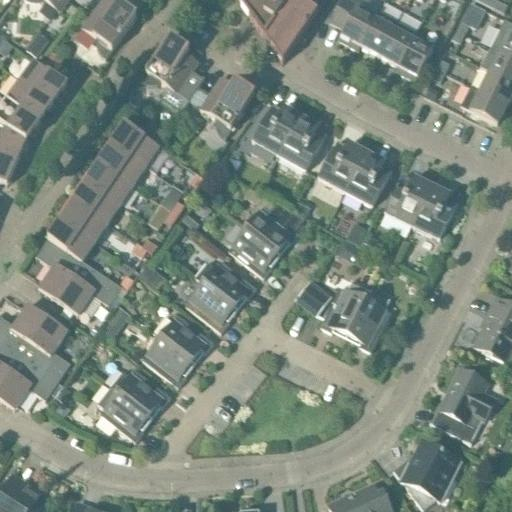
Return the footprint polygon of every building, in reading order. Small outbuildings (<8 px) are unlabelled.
[(40,8),(45,6),(59,17),(71,0),(24,0),(22,3),(27,6),(31,7),(36,8),(40,8)] [(234,0),(282,68),(317,17),(328,0),(311,0),(305,9),(292,0),(234,0)] [(484,9),(487,1),(485,0),(476,0),(474,4),(484,9)] [(343,34),(338,45),(358,56),(360,52),(360,51),(374,24),(375,24),(377,20),(343,1),(329,27),(343,34)] [(487,1),(484,9),(493,13),(497,5),(487,1)] [(115,11),(104,3),(81,33),(96,44),(96,49),(96,53),(98,57),(101,61),(105,65),(136,23),(116,8),(115,11)] [(470,8),(460,27),(469,31),(476,34),(486,16),(470,8)] [(379,62),(397,27),(378,17),(377,20),(375,24),(374,24),(360,51),(360,52),(379,62)] [(511,29),(504,25),(500,33),(490,53),(511,64),(511,29)] [(379,62),(397,71),(398,72),(412,44),(414,40),(415,40),(416,37),(397,27),(379,62)] [(469,31),(460,27),(456,36),(464,40),(469,31)] [(464,40),(456,36),(451,45),(459,49),(464,40)] [(37,38),(25,54),(36,63),(49,46),(37,38)] [(434,51),(415,40),(414,40),(412,44),(398,72),(397,71),(395,76),(415,87),(434,51)] [(168,43),(139,87),(144,89),(149,91),(153,91),(157,90),(162,89),(188,106),(203,84),(192,76),(198,67),(187,60),(188,57),(168,43)] [(511,64),(490,53),(480,72),(488,77),(511,88),(511,64)] [(42,69),(55,79),(62,69),(49,60),(42,69)] [(436,75),(444,79),(449,69),(441,65),(436,75)] [(20,85),(53,109),(67,90),(33,66),(20,85)] [(444,79),(436,75),(432,84),(440,88),(444,79)] [(511,99),(511,88),(488,77),(479,95),(507,110),(511,99)] [(198,92),(188,106),(200,114),(214,124),(215,129),(216,133),(218,137),(220,141),(224,143),(225,144),(254,101),(240,92),(235,88),(234,87),(233,88),(232,90),(221,83),(209,100),(198,92)] [(53,109),(20,85),(6,104),(40,128),(53,109)] [(470,91),(460,111),(469,116),(497,130),(507,110),(479,95),(470,91)] [(430,92),(425,100),(434,105),(438,96),(430,92)] [(6,104),(0,112),(0,127),(26,146),(40,128),(6,104)] [(278,162),(301,121),(284,111),(282,114),(273,109),(252,147),(278,162)] [(301,121),(278,162),(305,177),(326,139),(317,134),(319,131),(301,121)] [(0,186),(7,190),(26,147),(26,146),(0,127),(0,186)] [(156,179),(169,160),(125,130),(112,150),(146,173),(156,179)] [(345,198),(366,157),(349,147),(347,151),(337,146),(318,183),(345,198)] [(146,173),(112,150),(99,168),(133,192),(146,173)] [(366,157),(345,198),(372,212),(392,174),(382,170),(384,166),(366,157)] [(133,192),(99,168),(86,187),(120,210),(133,192)] [(196,178),(188,189),(196,194),(203,183),(196,178)] [(412,232),(432,190),(414,181),(412,185),(403,180),(384,218),(412,232)] [(120,210),(86,187),(73,206),(108,229),(120,210)] [(432,190),(412,232),(439,245),(458,207),(448,202),(450,199),(432,190)] [(287,201),(283,208),(292,213),(296,205),(287,201)] [(108,229),(73,206),(61,225),(95,248),(108,229)] [(170,216),(177,221),(184,211),(177,206),(170,216)] [(298,207),(293,216),(305,221),(305,222),(309,213),(308,212),(309,209),(301,206),(300,208),(298,207)] [(261,215),(246,234),(277,259),(286,247),(290,250),(299,239),(295,236),(305,223),(275,209),(269,216),(264,212),(261,215)] [(177,221),(170,216),(163,227),(170,232),(177,221)] [(187,220),(182,226),(194,236),(199,230),(187,220)] [(48,243),(48,244),(82,267),(95,248),(61,225),(60,226),(48,243)] [(354,229),(346,244),(358,251),(366,235),(354,229)] [(277,259),(246,234),(228,257),(263,284),(272,274),(268,271),(277,259)] [(35,262),(52,274),(38,295),(58,308),(85,268),(82,267),(48,244),(35,262)] [(146,245),(141,252),(147,256),(152,259),(157,252),(146,245)] [(174,248),(166,257),(174,263),(181,254),(174,248)] [(141,252),(136,249),(131,256),(142,263),(147,256),(141,252)] [(207,267),(195,283),(203,289),(234,313),(244,302),(247,305),(256,294),(221,266),(215,273),(207,267)] [(85,268),(58,308),(64,313),(78,322),(82,316),(92,323),(102,307),(109,312),(121,294),(122,293),(119,291),(85,268)] [(146,269),(138,280),(146,287),(155,276),(146,269)] [(122,293),(121,294),(126,297),(134,286),(126,281),(119,291),(122,293)] [(347,342),(370,295),(351,286),(345,296),(339,293),(319,333),(332,339),(334,335),(347,342)] [(311,287),(296,306),(315,321),(326,307),(313,297),(317,291),(311,287)] [(234,313),(203,289),(185,311),(221,339),(229,328),(225,325),(234,313)] [(391,319),(384,316),(390,305),(370,295),(347,342),(360,348),(358,353),(370,359),(391,319)] [(486,322),(489,323),(474,353),(505,369),(511,355),(511,312),(495,304),(486,322)] [(0,348),(21,363),(48,323),(28,310),(14,331),(0,321),(0,348)] [(160,343),(192,368),(201,356),(205,359),(213,348),(178,321),(160,343)] [(21,363),(58,388),(70,369),(53,358),(68,337),(48,323),(21,363)] [(103,334),(99,339),(106,345),(110,347),(114,342),(103,334)] [(143,366),(178,393),(185,384),(181,381),(192,368),(160,343),(160,344),(156,342),(152,342),(148,348),(147,353),(149,357),(143,366)] [(0,394),(21,363),(0,348),(0,394)] [(0,394),(0,406),(14,416),(28,395),(45,406),(50,399),(55,402),(63,391),(58,388),(21,363),(0,394)] [(110,392),(149,422),(158,411),(162,414),(170,403),(135,375),(130,382),(123,377),(110,392)] [(475,433),(466,429),(473,417),(485,423),(495,405),(482,399),(487,389),(459,375),(445,402),(441,404),(442,408),(432,429),(430,428),(429,429),(470,450),(471,449),(468,447),(475,433)] [(63,391),(56,402),(63,407),(71,396),(63,391)] [(149,422),(110,392),(97,410),(104,415),(100,420),(135,448),(143,437),(140,434),(149,422)] [(393,476),(400,486),(399,487),(401,488),(419,511),(428,511),(437,506),(440,507),(460,467),(420,447),(407,471),(403,469),(393,476)] [(13,480),(0,500),(0,511),(46,511),(27,499),(31,492),(13,480)] [(388,511),(385,505),(380,507),(372,489),(327,510),(328,511),(388,511)]
